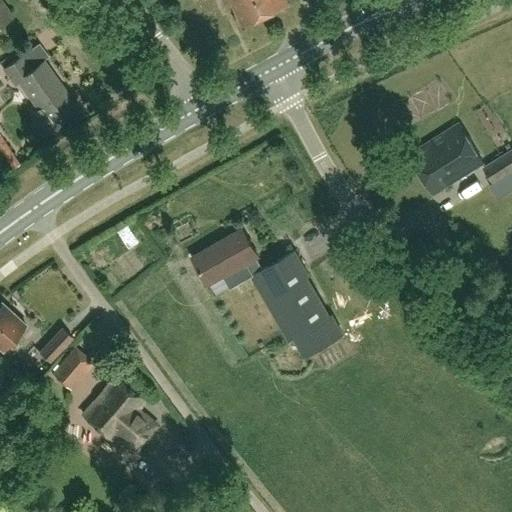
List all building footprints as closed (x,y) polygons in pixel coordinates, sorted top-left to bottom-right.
[(0,0),(0,23),(12,15),(0,0)] [(223,0),(225,3),(230,0),(242,25),(289,3),(287,0),(223,0)] [(76,105),(43,59),(32,68),(22,55),(3,69),(14,84),(18,81),(37,108),(31,112),(45,132),(43,133),(45,137),(66,122),(61,116),(76,105)] [(484,162),(463,129),(459,123),(410,154),(434,192),(463,174),(484,162)] [(493,182),(511,170),(511,149),(484,167),(493,182)] [(182,221),(165,229),(171,241),(188,233),(182,221)] [(329,315),(306,276),(309,274),(295,250),(263,268),(256,256),(258,255),(243,228),(193,257),(208,283),(247,261),(253,273),(251,274),(289,340),(295,337),(305,355),(343,333),(332,314),(329,315)] [(304,263),(316,256),(303,232),(291,239),(304,263)] [(0,347),(2,350),(26,324),(1,302),(0,302),(0,347)] [(51,361),(73,337),(61,326),(39,350),(51,361)] [(95,362),(83,352),(75,345),(51,374),(71,390),(95,362)] [(161,424),(139,406),(143,400),(116,378),(83,415),(111,439),(112,437),(134,456),(161,424)]
